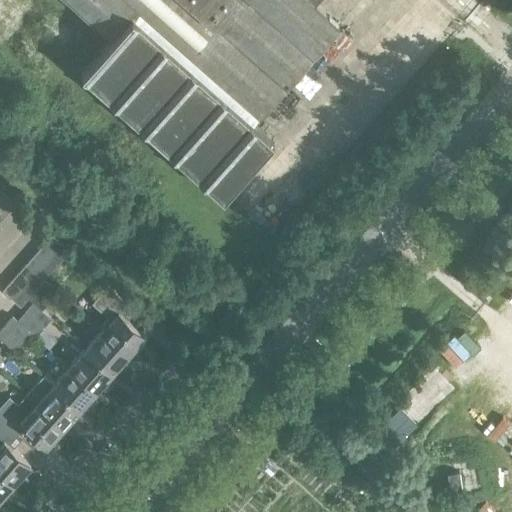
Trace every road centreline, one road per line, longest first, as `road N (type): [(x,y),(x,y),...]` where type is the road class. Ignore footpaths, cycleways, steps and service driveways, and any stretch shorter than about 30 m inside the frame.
road 1 (tertiary): [(135,511),(511,87)]
road 2 (residential): [(199,355),(55,511)]
